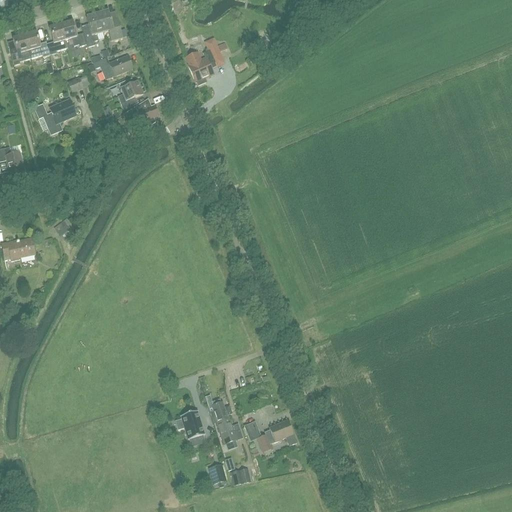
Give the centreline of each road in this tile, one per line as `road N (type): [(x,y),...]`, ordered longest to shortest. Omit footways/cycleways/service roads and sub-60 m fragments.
road 1 (unclassified): [(349,511),(184,120)]
road 2 (unclassified): [(0,205),(83,179),(184,120)]
road 3 (unclassified): [(184,120),(134,0)]
